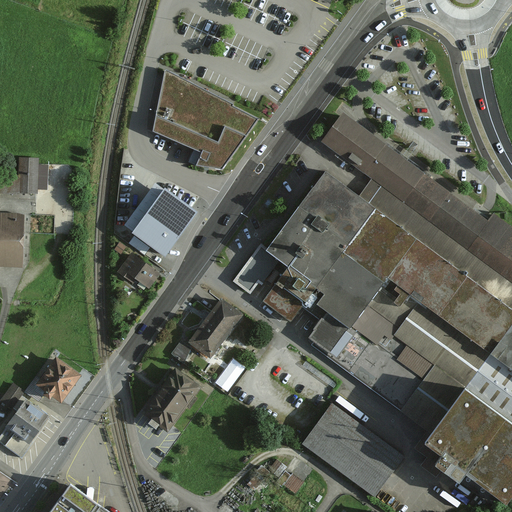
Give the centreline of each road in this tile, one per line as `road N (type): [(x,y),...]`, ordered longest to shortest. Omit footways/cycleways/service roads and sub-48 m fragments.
road 1 (tertiary): [(342,52),(19,511)]
road 2 (unknown): [(205,267),(409,431)]
road 3 (primary): [(470,29),(493,125),(511,163)]
